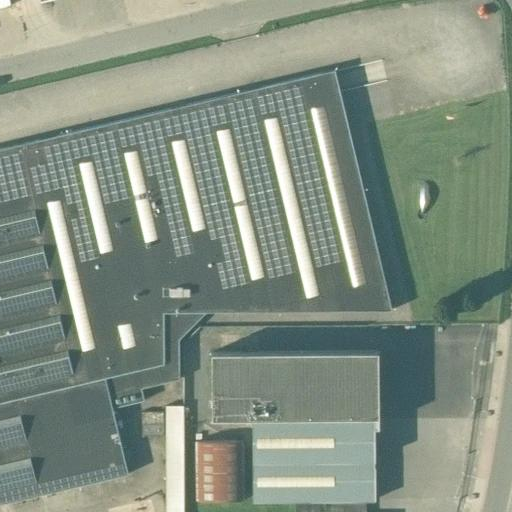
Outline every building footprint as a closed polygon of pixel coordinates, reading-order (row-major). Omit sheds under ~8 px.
[(0,504),(128,474),(110,395),(179,379),(179,339),(206,312),(343,311),(392,310),(335,69),(288,81),(0,148),(0,504)] [(320,511),(320,502),(296,503),(295,511),(361,511),(362,500),(375,500),(375,417),(379,417),(379,351),(212,352),(212,419),(252,418),(252,501),(329,501),(329,511),(320,511)] [(186,511),(186,410),(167,410),(165,511),(186,511)] [(164,412),(142,412),(142,436),(164,436),(164,412)] [(244,501),(243,441),(196,441),(197,502),(244,501)]
